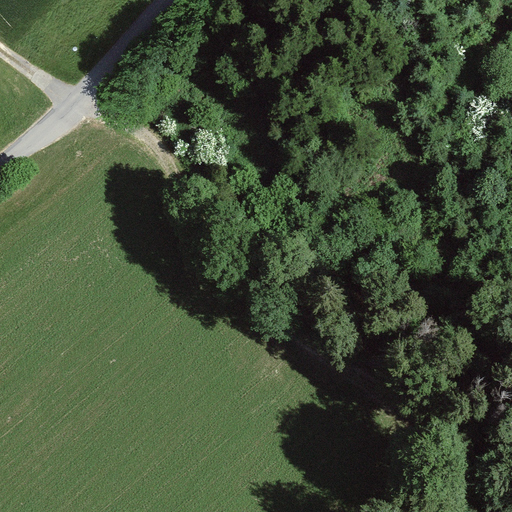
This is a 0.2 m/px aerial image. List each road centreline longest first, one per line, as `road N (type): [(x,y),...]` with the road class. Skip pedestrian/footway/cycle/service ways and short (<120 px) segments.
road 1 (track): [(74,108),(360,289),(511,370)]
road 2 (residential): [(0,167),(91,95),(177,0)]
